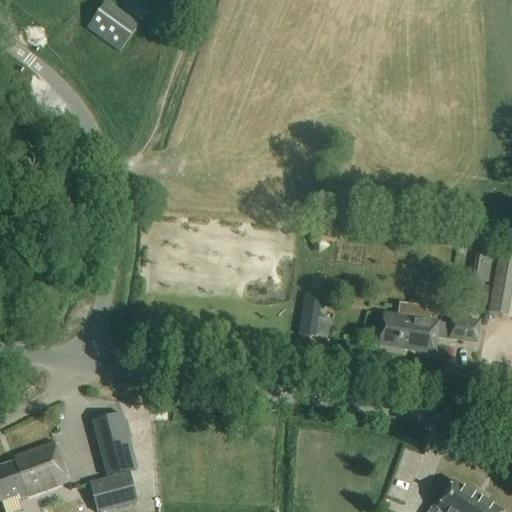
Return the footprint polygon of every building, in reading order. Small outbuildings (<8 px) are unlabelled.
[(139,27),(106,3),(87,29),(119,53),(139,27)] [(507,316),(511,290),(511,258),(498,256),(488,313),(507,316)] [(472,285),(470,298),(486,300),(489,287),(472,285)] [(304,297),(297,337),(315,340),(322,300),(304,297)] [(451,328),(439,326),(439,325),(431,323),(433,309),(411,306),(408,320),(385,317),(381,349),(403,352),(403,350),(435,355),(437,340),(477,345),(480,324),(452,320),(451,328)] [(108,481),(88,486),(95,511),(112,511),(137,505),(129,475),(137,473),(122,421),(93,429),(108,481)] [(0,469),(0,504),(18,498),(20,502),(69,484),(55,446),(14,460),(15,464),(0,469)] [(499,511),(454,484),(438,510),(434,507),(430,511),(499,511)]
